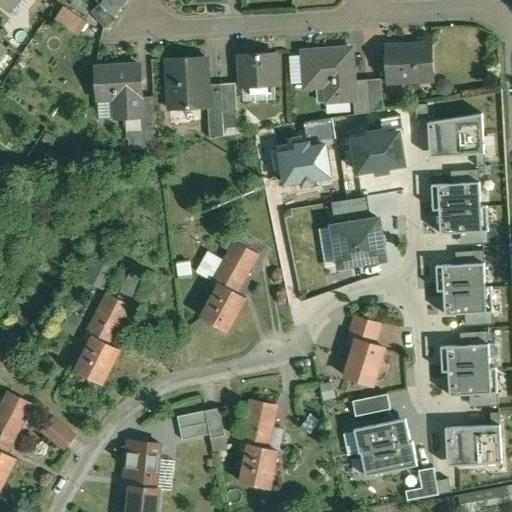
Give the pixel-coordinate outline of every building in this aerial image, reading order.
[(0,0),(10,9),(18,0),(0,0)] [(110,25),(120,0),(98,0),(91,17),(110,25)] [(59,5),(50,19),(74,34),(83,21),(59,5)] [(433,44),(386,46),(388,82),(435,79),(433,44)] [(353,49),(304,51),(306,86),(335,85),(335,100),(355,99),(356,99),(355,80),(353,49)] [(276,52),(241,53),(241,60),(238,60),(239,74),(242,73),(243,87),(278,85),(276,52)] [(208,55),(168,58),(171,108),(210,106),(211,105),(209,83),(208,55)] [(141,64),(98,66),(99,98),(121,97),(122,116),(143,115),(144,115),(143,96),(141,64)] [(368,79),(369,111),(383,109),(382,78),(368,79)] [(368,79),(355,80),(356,99),(355,99),(355,113),(369,111),(368,79)] [(223,82),(209,83),(211,105),(210,106),(210,110),(224,109),(223,82)] [(236,82),(223,82),(224,109),(238,108),(236,82)] [(157,95),(143,96),(144,115),(143,115),(144,127),(159,126),(157,95)] [(224,109),(210,110),(212,137),(226,135),(224,109)] [(482,113),(430,123),(432,155),(484,151),(482,113)] [(381,118),(383,131),(385,130),(404,127),(401,115),(381,118)] [(305,122),(308,143),(314,142),(336,138),(333,118),(305,122)] [(371,137),(353,140),(358,172),(377,169),(377,173),(388,171),(388,167),(405,164),(400,132),(385,134),(385,130),(383,131),(371,133),(371,137)] [(298,149),(280,152),(285,183),(303,180),(304,184),(314,183),(314,178),(331,176),(326,144),(315,146),(314,142),(308,143),(297,144),(298,149)] [(480,182),(433,184),(435,210),(441,210),(442,232),(489,230),(488,206),(482,206),(480,182)] [(336,226),(371,220),(367,197),(332,203),(336,226)] [(336,226),(334,226),(340,266),(386,259),(384,245),(388,244),(387,242),(380,244),(379,235),(382,234),(380,219),(371,220),(336,226)] [(259,253),(238,241),(232,251),(254,263),(259,253)] [(254,263),(232,251),(216,278),(238,291),(254,263)] [(80,281),(100,290),(113,262),(93,253),(80,281)] [(485,263),(438,265),(440,290),(446,290),(447,313),(494,310),(492,287),(486,287),(485,263)] [(126,275),(120,289),(130,293),(135,279),(126,275)] [(238,291),(216,278),(213,284),(219,287),(203,315),(228,330),(247,296),(238,291)] [(132,305),(110,293),(104,303),(127,315),(132,305)] [(127,315),(104,303),(90,331),(112,343),(127,315)] [(382,324),(357,317),(348,346),(355,348),(345,380),(373,389),(385,352),(374,349),(382,324)] [(112,343),(90,331),(86,338),(93,341),(78,369),(104,383),(122,348),(112,343)] [(492,371),(491,347),(444,348),(445,375),(451,375),(451,397),(497,396),(497,371),(492,371)] [(33,402),(11,391),(6,401),(28,413),(33,402)] [(387,393),(353,400),(356,414),(390,408),(387,393)] [(28,413),(6,401),(1,411),(23,423),(28,413)] [(222,406),(207,410),(212,434),(213,437),(228,434),(222,406)] [(276,415),(251,409),(243,448),(249,450),(242,481),(271,487),(280,449),(269,447),(276,415)] [(212,434),(207,410),(178,416),(183,440),(212,434)] [(23,423),(1,411),(0,412),(0,447),(8,451),(23,423)] [(76,436),(53,418),(45,428),(67,447),(76,436)] [(407,422),(357,432),(362,456),(364,456),(369,477),(419,467),(414,445),(412,445),(407,422)] [(450,467),(503,464),(502,428),(448,431),(450,467)] [(155,443),(129,441),(128,452),(154,454),(155,443)] [(8,451),(0,447),(0,489),(17,456),(8,451)] [(154,454),(128,452),(124,491),(132,491),(129,511),(159,511),(162,488),(150,487),(154,454)] [(434,468),(419,471),(422,487),(406,491),(407,499),(439,493),(434,468)] [(511,486),(454,490),(455,511),(475,511),(511,509),(511,486)]
